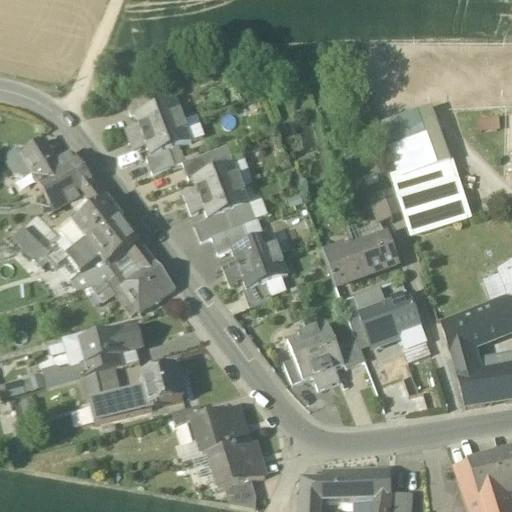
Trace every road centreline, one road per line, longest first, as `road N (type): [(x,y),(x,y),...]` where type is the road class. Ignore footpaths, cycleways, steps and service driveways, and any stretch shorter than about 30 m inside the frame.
road 1 (tertiary): [(0,92),(62,121),(311,441),(362,445),(511,425)]
road 2 (track): [(62,121),(116,0)]
